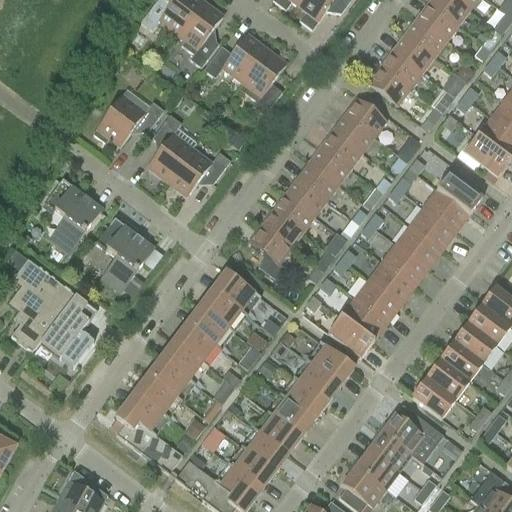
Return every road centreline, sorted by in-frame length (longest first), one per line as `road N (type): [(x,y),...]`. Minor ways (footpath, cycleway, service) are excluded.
road 1 (residential): [(60,440),(205,251)]
road 2 (residential): [(511,211),(334,76)]
road 3 (residential): [(383,384),(205,251)]
road 4 (residential): [(205,251),(334,76)]
road 5 (residential): [(383,384),(511,213)]
road 6 (residential): [(205,251),(62,146)]
road 7 (residential): [(511,481),(383,384)]
road 8 (residential): [(287,511),(383,384)]
road 9 (residential): [(334,76),(230,0)]
road 10 (residential): [(158,511),(60,440)]
